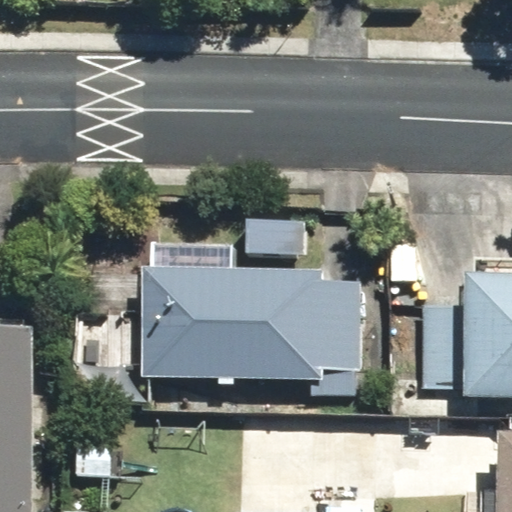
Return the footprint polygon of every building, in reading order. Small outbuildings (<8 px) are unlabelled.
[(155,270),(148,270),(146,378),(206,378),(206,381),(326,383),(326,372),(361,372),(362,285),(327,285),(327,272),(233,271),(233,246),(155,245),(155,270)] [(511,402),(511,278),(472,278),(471,309),(427,309),(426,390),(470,391),(470,402),(511,402)] [(0,511),(36,511),(39,332),(29,331),(29,324),(0,323),(0,511)] [(373,417),(272,413),(270,445),(372,449),(373,417)] [(511,511),(511,435),(505,435),(502,511),(511,511)]
